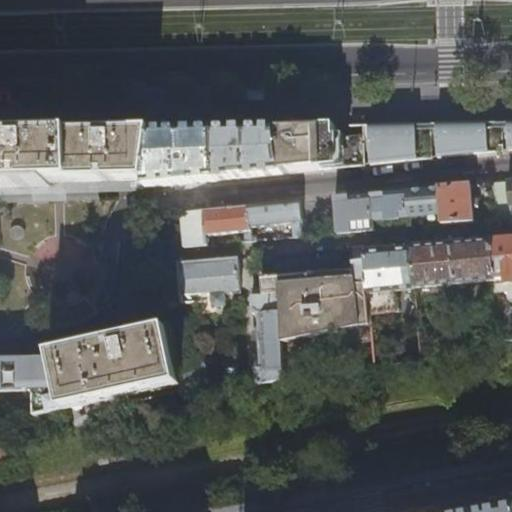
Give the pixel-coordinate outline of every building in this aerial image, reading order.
[(306,130),(275,130),(282,175),(299,173),(369,166),(415,162),(460,157),(496,154),(511,152),(511,124),(422,127),(380,128),(343,129),(306,130)] [(244,131),(215,132),(217,181),(282,175),(275,130),(244,131)] [(184,133),(153,133),(147,180),(146,188),(189,184),(217,181),(215,132),(184,133)] [(0,184),(147,180),(153,133),(128,134),(92,135),(43,136),(0,137),(0,184)] [(511,219),(511,216),(511,208),(508,182),(494,184),(496,221),(511,219)] [(471,186),(440,189),(442,215),(443,225),(475,223),(471,186)] [(428,190),(407,192),(409,218),(428,216),(442,215),(440,189),(428,190)] [(396,193),(372,195),(374,221),(390,220),(409,218),(407,192),(396,193)] [(375,231),(374,221),(372,195),(353,197),(337,199),(339,235),(353,233),(375,231)] [(272,205),(249,207),(251,228),(279,225),(302,223),(301,202),(272,205)] [(249,207),(204,212),(207,236),(224,234),(242,232),(243,243),(252,243),(251,228),(249,207)] [(207,246),(207,236),(204,212),(171,215),(171,219),(182,218),(185,249),(207,246)] [(511,241),(507,242),(492,243),(495,287),(511,285),(511,241)] [(416,289),(412,250),(411,243),(397,244),(399,251),(389,252),(364,255),(369,295),(398,291),(416,289)] [(455,246),(412,250),(416,289),(488,283),(489,294),(487,294),(488,309),(497,308),(495,287),(492,243),(455,246)] [(261,276),(261,279),(262,297),(281,295),(284,344),(372,328),(371,314),(369,295),(364,255),(364,247),(353,248),(355,271),(333,272),(298,274),(268,276),(261,276)] [(226,305),(226,294),(241,293),(239,258),(228,259),(180,263),(184,303),(194,302),(194,301),(202,300),(203,306),(214,305),(215,306),(215,307),(216,308),(218,308),(224,308),(226,307),(226,306),(226,305)] [(284,344),(281,295),(262,297),(261,279),(254,280),(254,296),(252,296),(253,314),(259,314),(262,369),(256,370),(257,387),(286,382),(284,344)] [(369,295),(371,314),(399,312),(398,291),(369,295)] [(53,362),(63,410),(180,386),(184,405),(214,399),(199,324),(51,356),(53,362)] [(0,396),(32,396),(34,415),(63,410),(53,362),(15,364),(16,367),(2,367),(2,364),(0,363),(0,396)]
